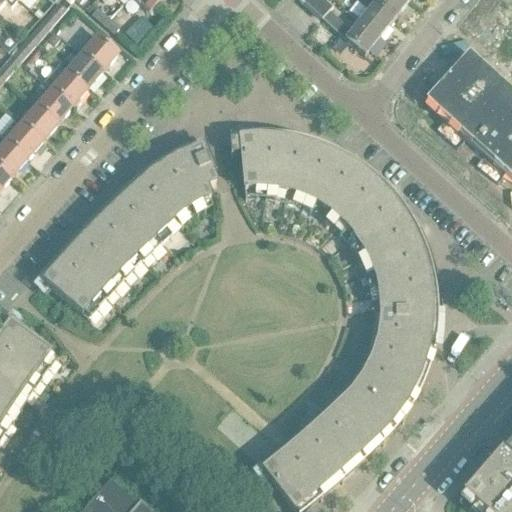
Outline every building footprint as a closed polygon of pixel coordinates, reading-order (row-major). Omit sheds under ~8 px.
[(0,0),(0,12),(4,8),(10,13),(17,5),(11,0),(0,0)] [(132,0),(130,2),(146,19),(165,0),(132,0)] [(293,0),(321,26),(329,17),(332,13),(317,0),(293,0)] [(399,0),(380,0),(374,8),(393,24),(408,6),(399,0)] [(511,0),(502,0),(500,3),(511,12),(511,0)] [(511,12),(500,3),(487,19),(511,38),(511,12)] [(393,24),(374,8),(359,27),(378,43),(393,24)] [(51,17),(58,24),(64,17),(57,11),(51,17)] [(102,30),(107,23),(97,14),(91,20),(102,30)] [(51,17),(45,24),(52,30),(58,24),(51,17)] [(350,37),(329,17),(321,26),(335,39),(364,61),(378,43),(359,27),(350,37)] [(511,38),(487,19),(474,35),(506,61),(511,53),(511,38)] [(107,23),(102,30),(113,39),(118,32),(107,23)] [(45,24),(39,31),(46,37),(52,30),(45,24)] [(46,37),(39,31),(33,37),(40,43),(46,37)] [(40,43),(33,37),(26,46),(33,52),(40,43)] [(79,62),(99,80),(116,61),(95,43),(79,62)] [(26,46),(18,54),(25,61),(33,52),(26,46)] [(18,54),(11,63),(18,69),(25,61),(18,54)] [(99,80),(79,62),(71,71),(64,65),(57,72),(65,78),(63,80),(84,98),(99,80)] [(11,63),(3,71),(10,77),(18,69),(11,63)] [(473,64),(467,71),(475,78),(481,71),(473,64)] [(10,77),(3,71),(0,74),(0,84),(2,86),(10,77)] [(481,71),(475,78),(483,84),(488,77),(481,71)] [(445,77),(418,108),(434,122),(461,92),(445,77)] [(63,80),(47,98),(68,116),(84,98),(63,80)] [(410,86),(404,93),(414,101),(420,94),(410,86)] [(511,95),(506,90),(499,97),(507,104),(511,98),(511,95)] [(461,92),(434,122),(449,136),(477,106),(461,92)] [(68,116),(47,98),(32,116),(52,134),(68,116)] [(477,106),(449,136),(464,150),(492,120),(477,106)] [(14,126),(10,129),(36,152),(52,134),(32,116),(19,130),(14,126)] [(492,120),(464,150),(479,163),(507,133),(492,120)] [(36,152),(10,129),(0,141),(0,143),(4,147),(0,152),(21,170),(36,152)] [(511,138),(507,133),(479,163),(494,177),(511,157),(511,138)] [(368,297),(371,319),(372,319),(371,321),(371,335),(370,335),(369,345),(367,353),(363,364),(361,369),(355,381),(351,386),(343,397),(338,402),(321,418),(319,420),(301,436),(297,440),(280,454),(277,456),(256,473),(287,511),(311,511),(319,506),(340,489),(361,469),(362,469),(381,450),(382,450),(401,427),(417,402),(428,375),(428,374),(434,347),(435,345),(436,319),(434,290),(432,282),(426,261),(421,250),(414,233),(410,227),(397,208),(394,204),(377,186),(372,182),(353,168),(349,166),(327,154),(325,153),(298,144),(297,144),(270,139),(269,139),(238,139),(237,139),(227,140),(228,148),(229,164),(240,163),(243,197),(243,205),(260,206),(261,206),(263,206),(264,206),(271,206),(278,207),(284,209),(290,210),(295,212),(300,214),(301,215),(307,217),(312,220),(318,224),(322,227),(326,230),(330,233),(333,235),(335,237),(337,239),(340,242),(343,246),(346,249),(349,253),(351,257),(354,261),(357,266),(359,272),(362,277),(364,283),(366,289),(367,296),(368,297)] [(103,214),(96,220),(89,227),(83,234),(76,240),(70,247),(63,254),(57,261),(50,268),(43,276),(37,284),(42,289),(86,326),(91,319),(97,312),(103,306),(109,299),(115,292),(122,286),(128,279),(134,273),(141,267),(147,261),(154,255),(161,249),(168,244),(174,239),(181,233),(187,229),(192,225),(198,221),(202,218),(207,215),(211,212),(207,202),(205,196),(215,192),(197,148),(187,152),(184,153),(177,157),(169,160),(162,165),(154,169),(147,175),(139,180),(138,182),(136,183),(134,184),(129,190),(123,195),(117,200),(110,207),(103,214)] [(21,170),(0,152),(0,183),(5,188),(21,170)] [(511,157),(494,177),(510,191),(511,187),(511,157)] [(0,443),(4,437),(9,429),(14,422),(19,415),(23,408),(28,400),(33,393),(38,386),(44,379),(49,372),(54,365),(9,330),(3,326),(0,329),(0,443)] [(426,426),(415,438),(420,442),(430,430),(426,426)] [(511,511),(511,450),(503,461),(500,458),(460,503),(470,511),(511,511)] [(142,511),(138,508),(136,511),(108,487),(85,511),(142,511)]
